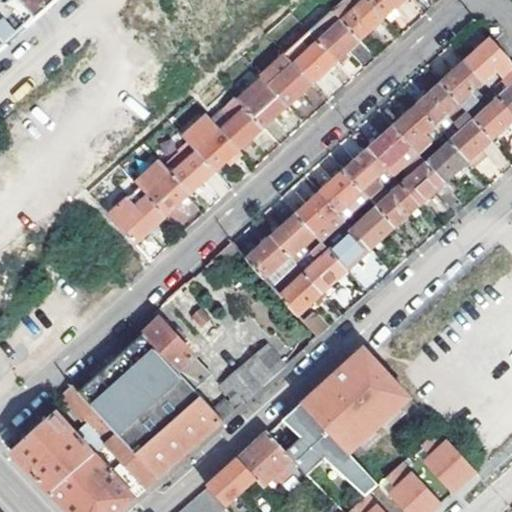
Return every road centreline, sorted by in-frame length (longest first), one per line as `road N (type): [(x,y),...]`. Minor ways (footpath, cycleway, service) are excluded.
road 1 (residential): [(0,417),(467,0),(496,0),(511,27)]
road 2 (residential): [(511,195),(153,511)]
road 3 (unclassified): [(0,92),(104,0)]
